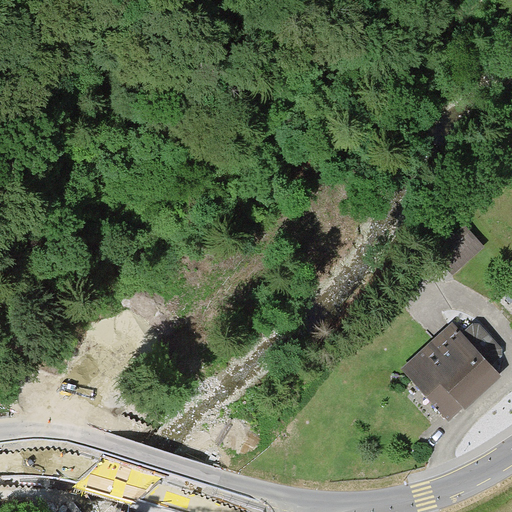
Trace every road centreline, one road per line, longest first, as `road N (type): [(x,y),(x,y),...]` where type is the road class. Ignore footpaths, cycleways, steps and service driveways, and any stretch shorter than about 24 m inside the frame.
road 1 (tertiary): [(0,435),(60,439),(293,508)]
road 2 (tertiary): [(363,511),(436,493),(511,455)]
